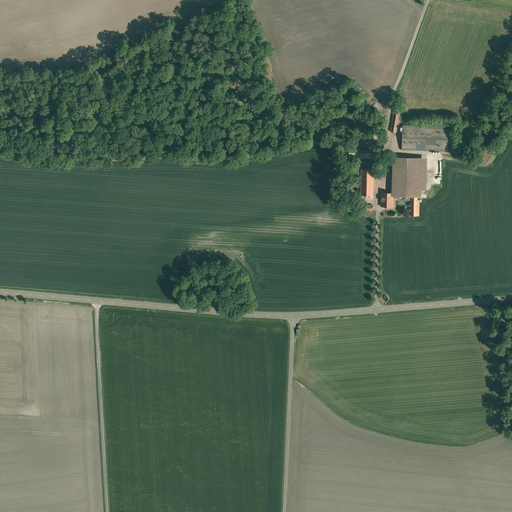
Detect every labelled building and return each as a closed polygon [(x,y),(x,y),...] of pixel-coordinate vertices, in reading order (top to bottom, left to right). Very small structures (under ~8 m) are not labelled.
[(391,132),(397,133),(401,110),(395,109),(391,132)] [(450,151),(451,127),(403,125),(402,150),(450,151)] [(365,133),(363,141),(375,144),(377,136),(365,133)] [(481,156),(486,160),(493,152),(488,148),(481,156)] [(376,150),(350,150),(350,159),(376,159),(376,150)] [(392,193),(382,192),(382,207),(394,207),(394,196),(412,196),(420,197),(427,197),(428,158),(393,157),(392,193)] [(367,168),(366,196),(374,196),(375,169),(367,168)] [(420,197),(412,196),(411,216),(420,216),(420,197)]
